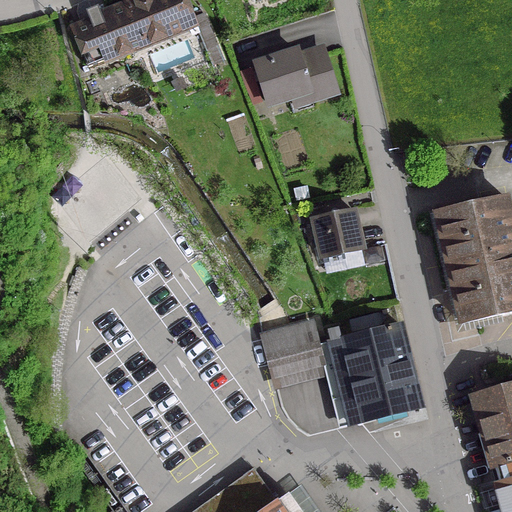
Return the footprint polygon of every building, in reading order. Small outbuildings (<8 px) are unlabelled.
[(189,13),(183,0),(142,0),(71,29),(87,67),(169,34),(165,23),(189,13)] [(309,101),(335,92),(323,54),(298,62),(296,54),(254,67),(266,105),(306,92),(309,101)] [(171,84),(175,91),(183,88),(179,80),(171,84)] [(245,160),(248,169),(260,165),(257,156),(245,160)] [(306,198),(304,189),(293,191),(295,200),(306,198)] [(436,213),(461,325),(511,313),(511,237),(503,198),(436,213)] [(342,255),(360,251),(352,212),(312,220),(322,264),(343,260),(342,255)] [(310,325),(261,338),(271,377),(321,364),(310,325)] [(359,424),(419,409),(398,326),(339,341),(359,424)] [(511,384),(472,396),(493,469),(505,465),(511,463),(511,384)] [(511,511),(511,463),(505,465),(509,479),(497,483),(498,486),(492,487),(499,511),(511,511)] [(275,502),(252,469),(191,511),(286,511),(278,500),(275,502)]
